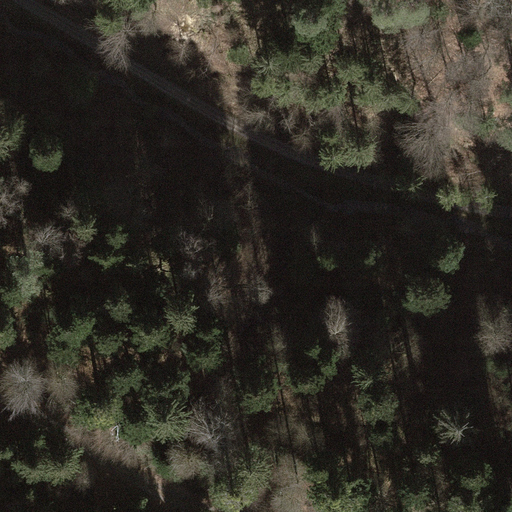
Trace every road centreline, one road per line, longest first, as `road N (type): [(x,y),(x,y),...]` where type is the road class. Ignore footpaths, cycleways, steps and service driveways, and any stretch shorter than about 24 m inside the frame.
road 1 (track): [(24,0),(293,152),(402,189),(511,211)]
road 2 (track): [(0,399),(78,434),(172,497),(214,511)]
